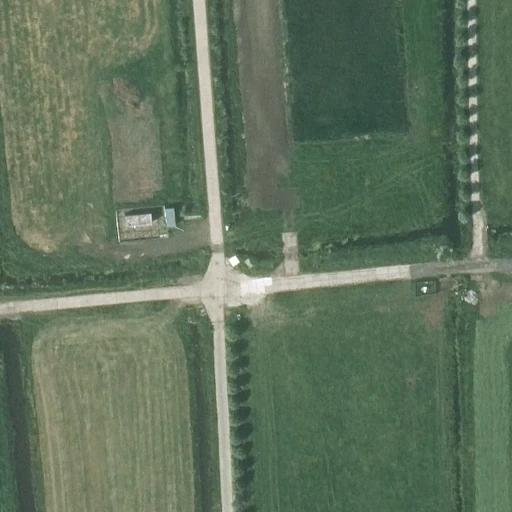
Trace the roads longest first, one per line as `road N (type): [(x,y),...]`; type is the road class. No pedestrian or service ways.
road 1 (track): [(511,267),(0,311)]
road 2 (track): [(228,511),(199,0)]
